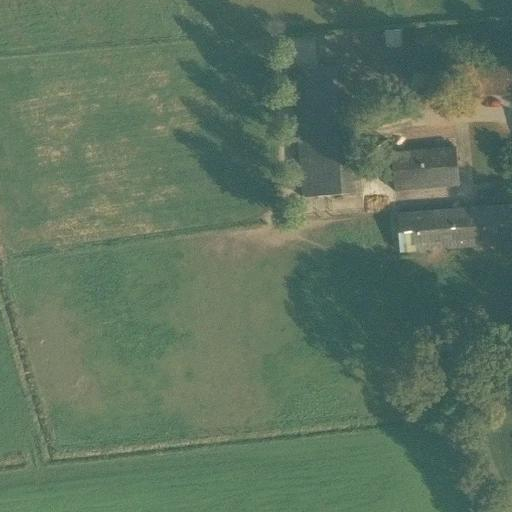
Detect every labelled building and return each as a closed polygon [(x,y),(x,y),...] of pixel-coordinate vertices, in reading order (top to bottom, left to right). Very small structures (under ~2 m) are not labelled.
[(400,31),(385,31),(385,48),(400,48),(400,31)] [(511,96),(511,64),(414,58),(412,90),(511,96)] [(303,199),(356,196),(346,67),(294,71),(303,199)] [(392,155),(395,192),(459,186),(456,149),(416,152),(392,155)] [(401,254),(511,244),(511,205),(397,215),(401,254)]
